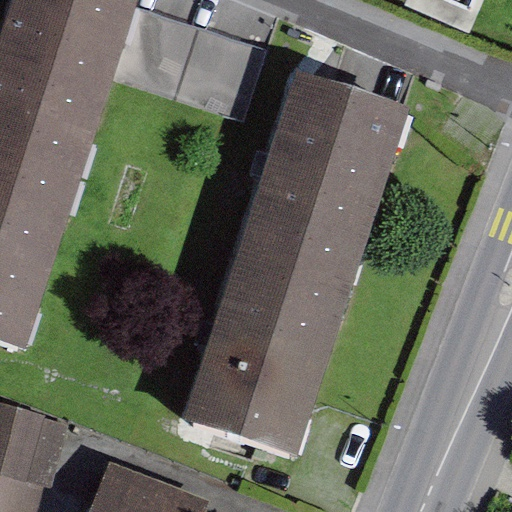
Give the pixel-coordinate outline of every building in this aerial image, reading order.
[(85,0),(12,0),(0,39),(0,162),(79,188),(134,16),(85,0)] [(290,85),(234,255),(350,293),(406,122),(290,85)] [(0,162),(0,352),(23,360),(79,188),(0,162)] [(234,255),(179,426),(295,464),(350,293),(234,255)] [(41,511),(66,435),(0,413),(0,511),(41,511)] [(208,511),(209,509),(107,471),(91,511),(208,511)]
